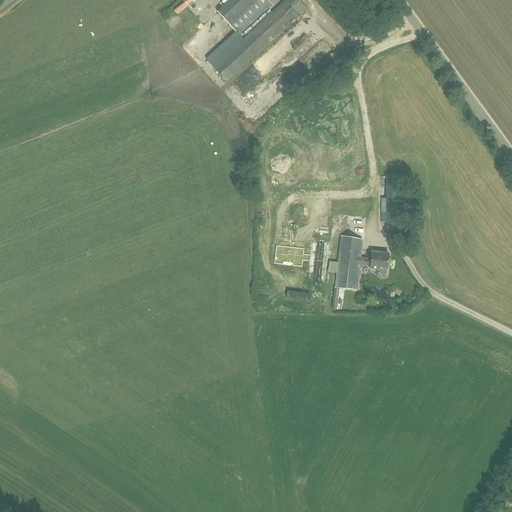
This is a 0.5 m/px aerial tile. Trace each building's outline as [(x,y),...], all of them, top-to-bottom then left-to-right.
[(195,11),(209,0),(198,0),(191,6),(195,11)] [(284,0),(269,15),(265,11),(273,4),(268,0),(228,0),(216,12),(242,39),(213,66),(227,80),(307,8),(299,0),(284,0)] [(203,14),(192,19),(195,24),(205,19),(203,14)] [(256,60),(265,69),(284,53),(276,43),(256,60)] [(184,51),(187,56),(196,51),(192,45),(184,51)] [(388,199),(386,199),(386,232),(403,232),(403,175),(387,175),(388,199)] [(363,216),(367,186),(332,182),(327,211),(363,216)] [(311,230),(328,230),(328,219),(311,219),(311,230)] [(387,268),(388,254),(371,252),(371,259),(360,258),(362,240),(340,236),(337,263),(329,262),(328,272),(336,273),(335,287),(357,290),(359,265),(370,266),(370,268),(379,269),(379,267),(387,268)] [(323,252),(324,241),(311,239),(310,251),(309,257),(309,259),(302,258),(302,256),(303,253),(275,250),(273,268),(281,269),(282,269),(291,270),(292,270),(301,271),(301,264),(308,265),(308,267),(321,269),(323,252)]
